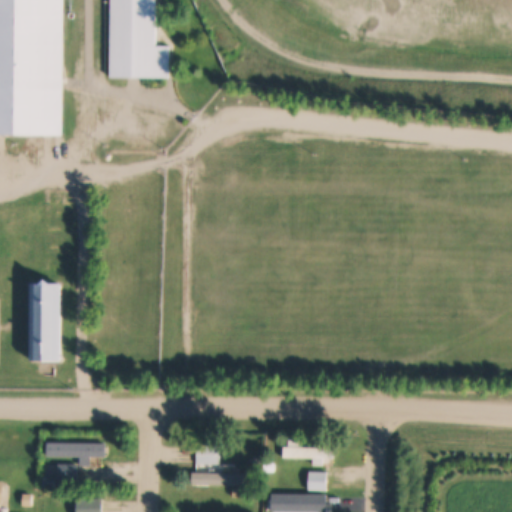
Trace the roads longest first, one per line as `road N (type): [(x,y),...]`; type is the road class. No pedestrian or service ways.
road 1 (residential): [(511,419),(0,409)]
road 2 (track): [(511,82),(304,66),(242,32),(217,0)]
